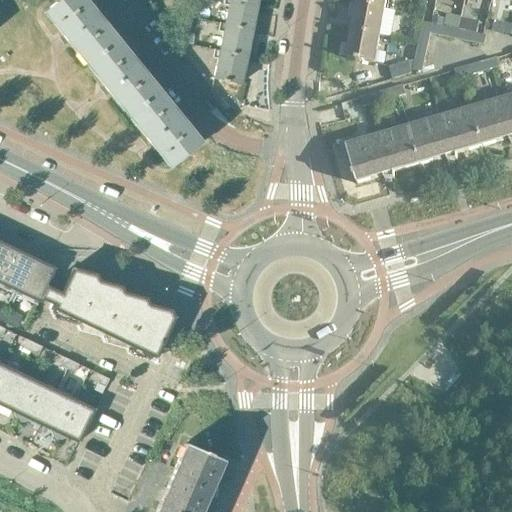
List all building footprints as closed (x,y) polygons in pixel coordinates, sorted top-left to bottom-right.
[(85,63),(116,38),(84,0),(57,0),(43,12),(85,63)] [(224,24),(251,29),(257,3),(243,0),(223,0),(223,3),(228,4),(224,24)] [(383,10),(384,0),(356,0),(356,5),(383,10)] [(351,31),(378,36),(383,10),(356,5),(351,31)] [(246,56),(251,29),(224,24),(219,23),(218,30),(223,31),(219,50),(246,56)] [(422,23),(417,47),(414,59),(413,62),(412,71),(421,73),(429,34),(483,46),(485,36),(422,23)] [(374,63),(378,36),(351,31),(346,58),(374,63)] [(126,114),(157,89),(116,38),(85,63),(126,114)] [(412,71),(413,62),(411,61),(409,62),(409,58),(414,59),(417,47),(404,44),(402,57),(403,57),(402,64),(388,68),(392,80),(411,75),(412,71)] [(240,83),(246,56),(219,50),(214,50),(212,56),(217,58),(213,77),(211,87),(225,91),(227,80),(240,83)] [(496,58),(454,70),(456,80),(499,68),(496,58)] [(402,86),(360,99),(362,108),(405,96),(402,86)] [(199,141),(157,89),(126,114),(168,166),(199,141)] [(511,97),(503,100),(511,131),(511,97)] [(510,143),(511,143),(511,131),(503,100),(472,109),(483,147),(509,140),(510,143)] [(457,155),(483,147),(472,109),(440,118),(453,162),(457,162),(457,155)] [(447,162),(453,162),(440,118),(409,128),(421,166),(446,158),(447,162)] [(394,174),(421,166),(409,128),(378,137),(391,180),(394,180),(394,174)] [(384,180),(391,180),(378,137),(346,146),(358,184),(383,177),(384,180)] [(0,279),(15,249),(0,241),(0,279)] [(0,281),(19,291),(34,258),(15,249),(0,279),(0,281)] [(41,297),(49,280),(55,268),(34,258),(19,291),(39,301),(41,297)] [(63,287),(49,280),(41,297),(55,304),(54,308),(155,356),(174,316),(173,316),(171,310),(148,304),(146,298),(123,292),(121,286),(98,280),(96,275),(73,268),(63,287)] [(10,309),(5,320),(17,326),(22,315),(10,309)] [(31,351),(35,343),(27,339),(23,347),(31,351)] [(42,347),(35,343),(31,351),(39,354),(42,347)] [(68,368),(71,360),(64,357),(60,365),(68,368)] [(79,364),(71,360),(68,368),(75,372),(79,364)] [(0,403),(4,406),(20,373),(1,365),(0,367),(0,403)] [(20,420),(38,382),(20,373),(4,406),(14,410),(16,418),(20,420)] [(109,379),(101,375),(98,383),(106,387),(109,379)] [(41,423),(57,391),(38,382),(20,420),(24,422),(32,419),(41,423)] [(75,400),(57,391),(41,423),(50,428),(53,436),(57,438),(75,400)] [(95,409),(75,400),(57,438),(61,439),(69,437),(79,442),(95,409)] [(158,504),(175,511),(199,511),(207,496),(211,496),(213,486),(211,485),(222,460),(185,443),(158,504)]
